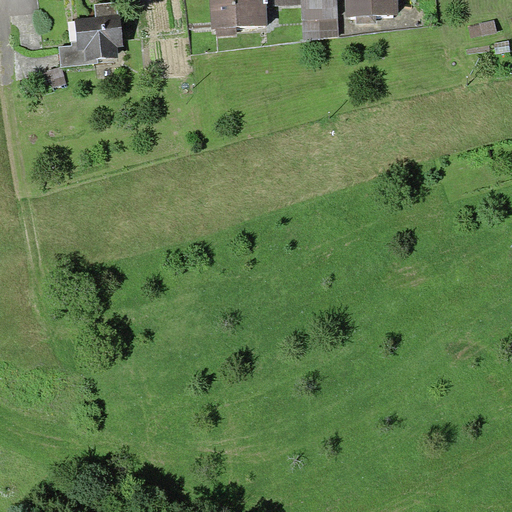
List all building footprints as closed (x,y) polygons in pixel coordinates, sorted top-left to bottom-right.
[(211,0),(213,33),(263,30),(262,10),(266,10),(265,0),(211,0)] [(318,40),(316,0),(299,0),(301,41),(318,40)] [(332,0),(316,0),(318,40),(335,39),(332,0)] [(396,2),(396,0),(347,0),(348,21),(391,20),(390,2),(396,2)] [(116,48),(113,8),(94,9),(95,23),(75,25),(77,49),(57,51),(59,70),(91,67),(91,62),(110,60),(109,48),(116,48)] [(493,35),(491,24),(478,27),(481,37),(493,35)] [(508,54),(507,43),(492,45),(494,56),(508,54)]
